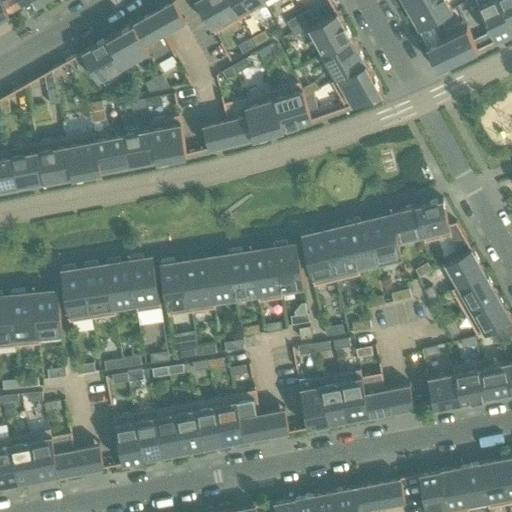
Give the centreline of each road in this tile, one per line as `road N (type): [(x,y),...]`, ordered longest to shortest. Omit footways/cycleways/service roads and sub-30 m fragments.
road 1 (residential): [(511,421),(33,511)]
road 2 (residential): [(365,0),(511,256)]
road 3 (residential): [(0,67),(122,0)]
